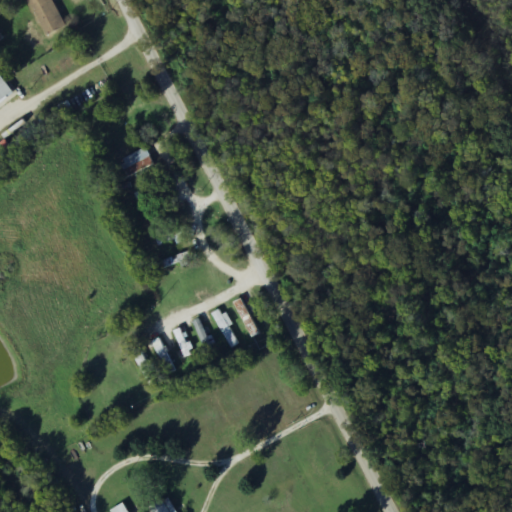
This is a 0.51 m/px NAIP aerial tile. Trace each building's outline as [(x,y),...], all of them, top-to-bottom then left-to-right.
[(53,0),(30,0),(46,37),(65,29),(53,0)] [(0,104),(14,94),(0,74),(0,104)] [(0,147),(0,162),(38,136),(30,126),(0,147)] [(118,183),(155,165),(146,148),(121,161),(125,170),(114,176),(118,183)] [(139,194),(153,223),(174,213),(159,184),(139,194)] [(159,247),(186,238),(183,226),(155,235),(159,247)] [(182,264),(183,268),(191,266),(189,256),(161,261),(162,267),(182,264)] [(234,304),(253,337),(261,333),(242,299),(234,304)] [(212,314),(232,348),(241,343),(221,309),(212,314)] [(193,322),(207,352),(215,348),(201,318),(193,322)] [(175,330),(183,357),(191,355),(183,328),(175,330)] [(153,341),(166,375),(174,372),(161,338),(153,341)] [(134,356),(152,385),(159,381),(141,352),(134,356)] [(149,510),(150,511),(178,511),(170,497),(149,510)]
